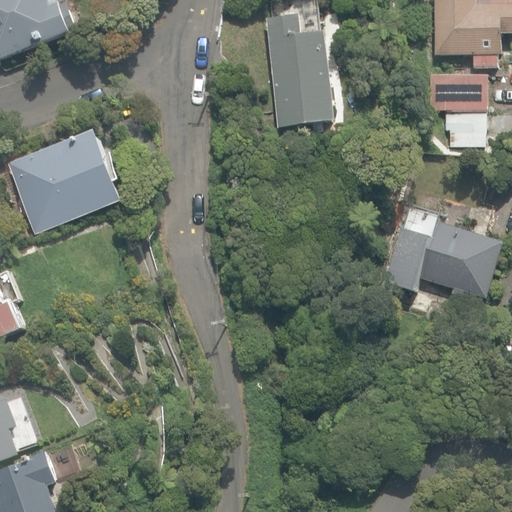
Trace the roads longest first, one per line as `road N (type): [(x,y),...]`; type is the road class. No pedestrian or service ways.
road 1 (residential): [(227,511),(232,464),(188,227),(197,51)]
road 2 (residential): [(197,51),(0,101)]
road 3 (residential): [(511,460),(438,460),(386,511)]
